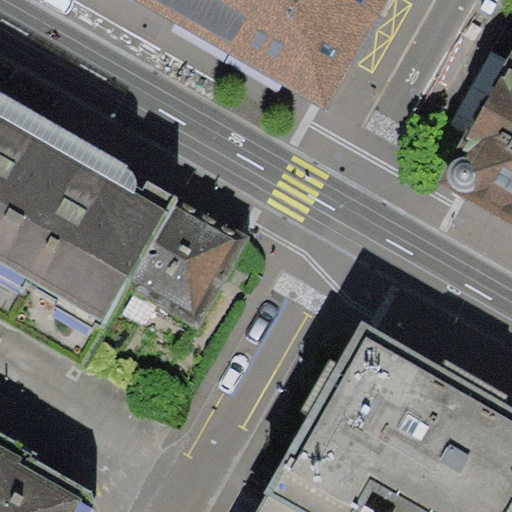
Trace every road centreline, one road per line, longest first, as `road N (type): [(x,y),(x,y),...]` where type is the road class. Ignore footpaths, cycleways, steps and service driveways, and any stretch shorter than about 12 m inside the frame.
road 1 (residential): [(360,222),(0,16)]
road 2 (residential): [(191,511),(360,222)]
road 3 (residential): [(360,222),(478,0)]
road 4 (residential): [(511,310),(360,222)]
